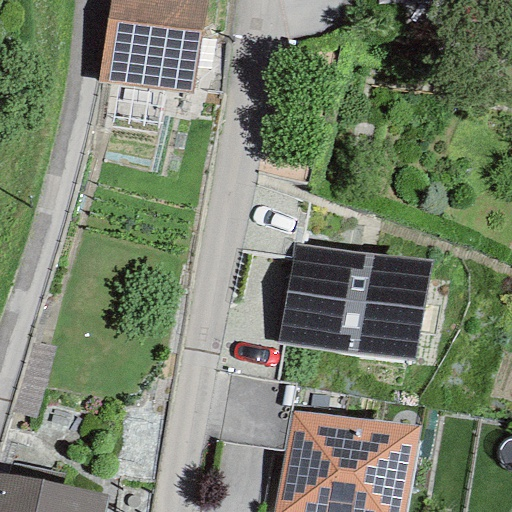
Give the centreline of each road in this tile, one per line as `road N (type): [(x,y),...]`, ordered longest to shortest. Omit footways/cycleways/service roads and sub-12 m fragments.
road 1 (residential): [(170,511),(259,0)]
road 2 (residential): [(91,0),(63,169),(0,367)]
road 3 (unknown): [(257,22),(179,83),(124,104),(63,169)]
